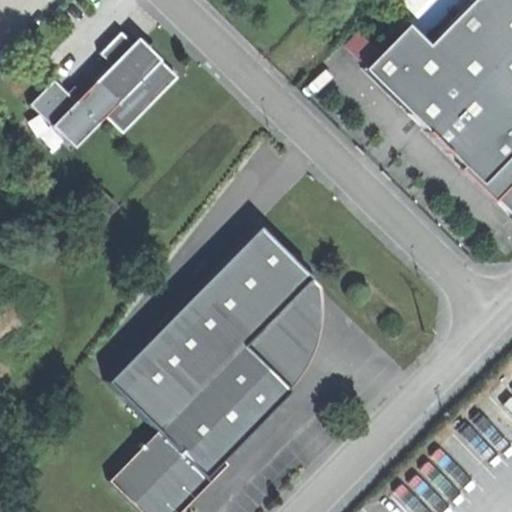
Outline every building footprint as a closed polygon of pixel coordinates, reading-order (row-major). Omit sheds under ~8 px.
[(402,23),(358,67),(445,153),(449,149),(477,177),(474,180),(508,214),(511,209),(511,0),(464,0),(422,43),(402,23)] [(106,61),(89,80),(110,101),(98,112),(118,131),(174,75),(154,56),(149,62),(136,49),(117,30),(96,51),(106,61)] [(95,123),(51,80),(27,104),(71,147),(95,123)] [(78,92),(98,112),(110,101),(89,80),(78,92)] [(106,478),(140,511),(163,511),(172,504),(177,509),(182,503),(188,497),(183,493),(286,388),(240,344),(309,273),(256,222),(103,378),(153,427),(105,475),(107,477),(106,478)]
